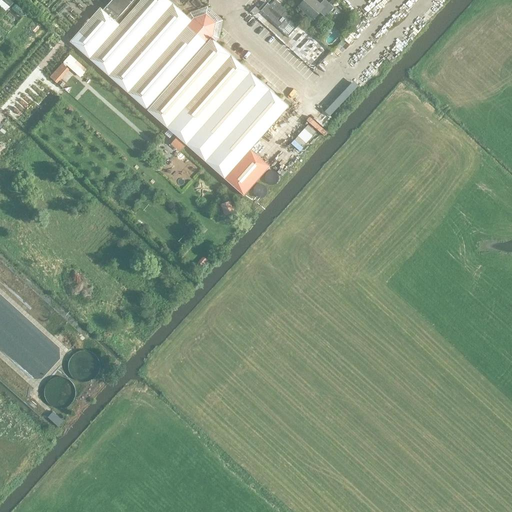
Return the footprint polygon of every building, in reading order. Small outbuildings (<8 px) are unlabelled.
[(0,0),(0,7),(5,12),(13,2),(10,0),(0,0)] [(206,13),(194,17),(192,20),(169,0),(111,0),(103,10),(100,7),(70,42),(244,196),(270,166),(251,149),(289,106),(211,37),(213,35),(216,22),(206,13)] [(279,27),(285,20),(288,22),(293,17),(285,11),(286,10),(275,0),(274,0),(273,2),(273,1),(270,5),(265,1),(259,9),(279,27)] [(325,17),(334,7),(326,0),(324,0),(320,5),(314,0),(304,0),(299,7),(313,19),(320,12),(325,17)] [(49,77),(56,83),(68,69),(61,63),(49,77)] [(330,115),(360,84),(354,79),(325,109),(330,115)] [(310,140),(317,131),(308,123),(296,139),(304,145),(308,139),(310,140)] [(203,255),(197,263),(202,266),(208,258),(203,255)] [(90,379),(99,357),(77,348),(68,370),(90,379)] [(71,401),(71,378),(47,379),(47,402),(71,401)]
